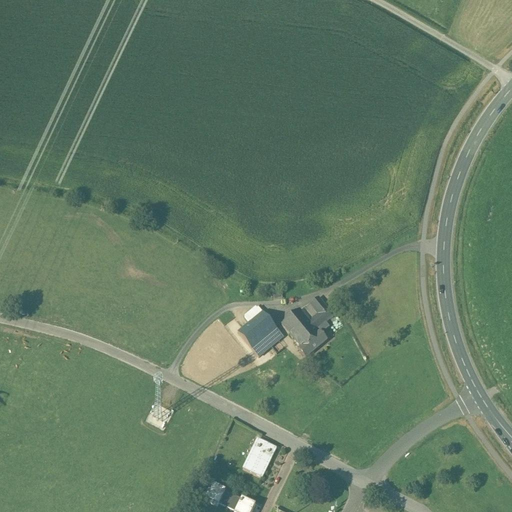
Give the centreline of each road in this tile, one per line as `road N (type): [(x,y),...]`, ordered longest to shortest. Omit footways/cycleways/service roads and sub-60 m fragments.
road 1 (residential): [(0,315),(80,336),(170,374),(367,480),(429,424),(479,398)]
road 2 (primary): [(511,88),(464,160),(443,245),(452,333),(479,398)]
